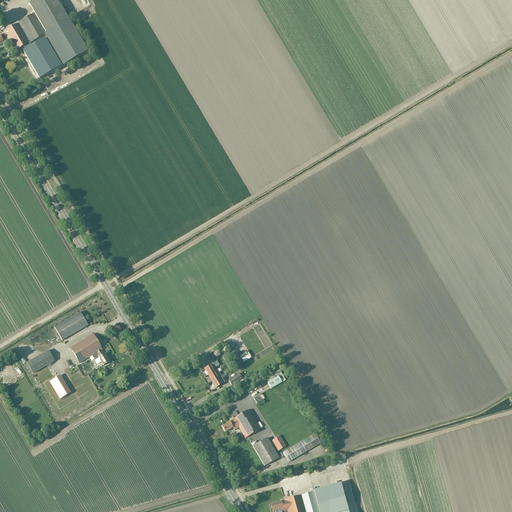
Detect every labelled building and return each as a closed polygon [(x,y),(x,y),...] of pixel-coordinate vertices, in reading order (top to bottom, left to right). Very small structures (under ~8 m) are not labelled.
[(4,34),(0,36),(2,41),(3,43),(8,41),(14,52),(44,35),(63,66),(86,53),(55,0),(36,0),(29,4),(34,15),(3,32),(4,34)] [(46,65),(56,60),(49,49),(40,55),(46,65)] [(80,312),(54,328),(62,341),(87,325),(80,312)] [(94,360),(98,358),(103,366),(109,362),(104,354),(103,355),(101,351),(102,350),(93,334),(70,348),(79,363),(92,356),(94,360)] [(26,363),(33,374),(54,361),(48,350),(26,363)] [(214,371),(213,369),(219,365),(216,361),(210,364),(210,365),(204,369),(208,375),(214,371)] [(221,376),(217,370),(214,371),(208,375),(212,382),(221,376)] [(231,386),(242,380),(244,378),(241,373),(228,381),(231,386)] [(49,382),(60,400),(70,393),(60,375),(49,382)] [(212,382),(215,388),(225,383),(221,376),(212,382)] [(229,422),(222,427),(225,432),(233,428),(234,431),(239,428),(245,438),(260,429),(249,410),(229,422)] [(314,434),(282,453),(288,463),(320,444),(314,434)] [(277,452),(286,447),(279,436),(270,442),(277,452)] [(267,438),(253,447),(264,466),(279,458),(267,438)] [(318,511),(313,492),(284,500),(284,502),(281,503),(281,502),(270,504),(272,511),(280,509),(281,511),(286,510),(286,511),(318,511)]
